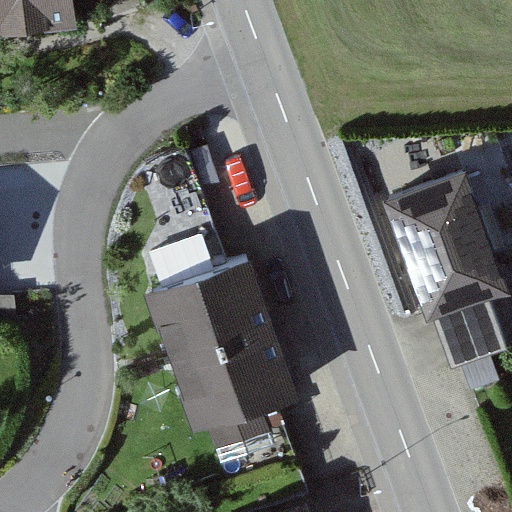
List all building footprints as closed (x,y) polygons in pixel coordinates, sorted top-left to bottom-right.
[(0,0),(0,39),(77,30),(73,0),(0,0)] [(384,199),(427,321),(433,319),(490,299),(511,291),(468,170),(384,199)] [(239,270),(147,302),(189,422),(281,389),(239,270)] [(492,356),(509,350),(490,299),(433,319),(451,370),(462,367),(492,356)] [(492,356),(462,367),(471,392),(501,381),(492,356)]
